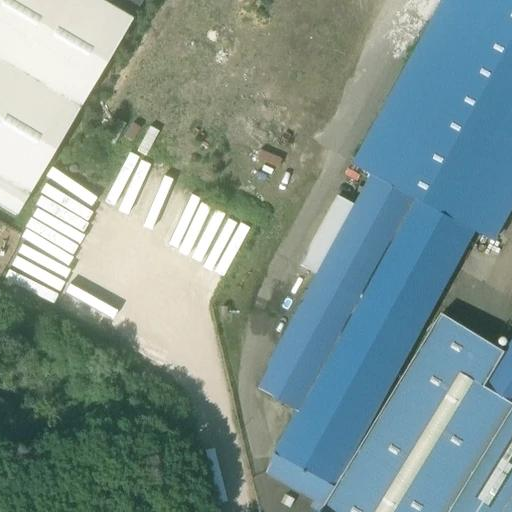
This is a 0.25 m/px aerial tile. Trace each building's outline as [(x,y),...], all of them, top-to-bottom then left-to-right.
[(131,20),(96,0),(0,0),(0,208),(14,217),(131,20)] [(96,0),(131,20),(142,0),(96,0)] [(377,172),(374,177),(474,232),(477,227),(498,238),(511,211),(511,0),(444,0),(357,161),(377,172)] [(334,488),(474,232),(374,177),(357,208),(319,277),(257,390),(298,413),(275,456),(334,488)] [(300,267),(319,277),(357,208),(338,197),(300,267)] [(325,507),(321,511),(453,511),(511,415),(511,403),(487,388),(485,387),(506,354),(442,315),(336,489),(325,507)] [(511,511),(511,347),(487,388),(511,403),(511,415),(453,511),(511,511)] [(265,474),(325,507),(336,489),(334,488),(275,456),(265,474)] [(281,504),(290,509),(295,501),(286,496),(281,504)]
